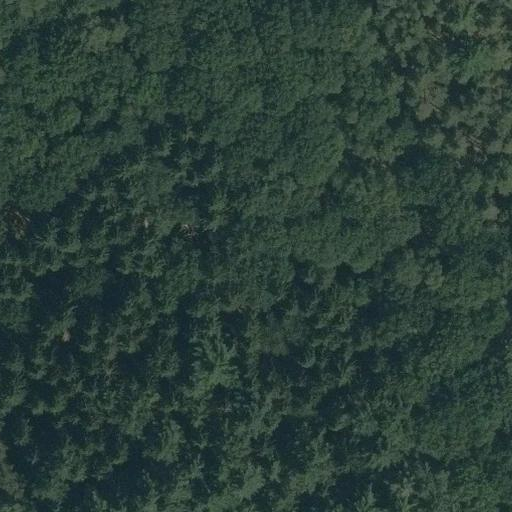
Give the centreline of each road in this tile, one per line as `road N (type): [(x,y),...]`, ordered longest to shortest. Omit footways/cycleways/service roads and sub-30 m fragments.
road 1 (track): [(184,0),(394,324)]
road 2 (track): [(0,135),(202,31)]
road 3 (track): [(394,324),(454,407),(497,511)]
road 4 (track): [(394,324),(511,266)]
